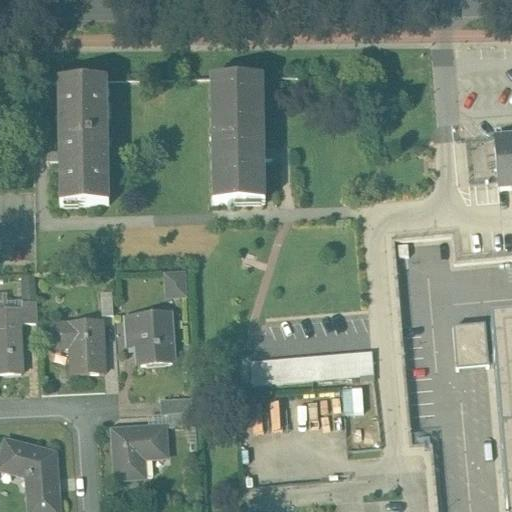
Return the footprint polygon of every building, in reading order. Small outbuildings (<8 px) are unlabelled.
[(266,204),(265,81),(210,82),(211,204),(266,204)] [(108,208),(107,83),(57,83),(58,157),(49,157),(49,167),(58,167),(59,209),(108,208)] [(511,127),(500,128),(501,139),(493,140),(493,141),(498,192),(511,191),(511,127)] [(164,274),(165,301),(187,300),(186,273),(164,274)] [(21,301),(36,302),(37,277),(22,277),(21,301)] [(22,311),(0,311),(0,377),(21,377),(19,327),(36,326),(36,305),(22,305),(22,311)] [(179,369),(178,316),(131,317),(131,351),(140,351),(140,370),(179,369)] [(511,511),(511,320),(490,323),(493,355),(493,360),(494,366),(505,511),(511,511)] [(470,325),(452,327),(456,370),(472,369),(489,367),(489,366),(494,366),(493,360),(493,355),(487,355),(485,324),(470,325)] [(110,379),(109,325),(55,326),(56,353),(73,353),(73,380),(110,379)] [(370,353),(249,362),(251,389),(372,380),(370,353)] [(344,415),(363,414),(362,390),(343,391),(344,415)] [(174,431),(117,432),(117,485),(153,484),(153,464),(174,463),(174,431)] [(30,511),(63,511),(63,458),(11,440),(1,468),(30,478),(30,511)]
